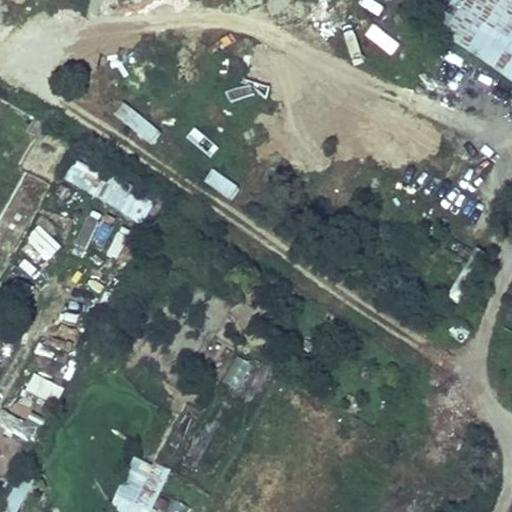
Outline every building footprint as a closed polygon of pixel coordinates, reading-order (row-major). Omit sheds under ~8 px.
[(511,0),(437,0),(422,25),(511,82),(511,0)] [(136,40),(137,54),(170,54),(169,40),(136,40)] [(177,73),(203,88),(210,76),(184,62),(177,73)] [(134,86),(164,98),(169,84),(140,72),(134,86)] [(152,147),(163,133),(123,102),(113,116),(152,147)] [(166,140),(159,153),(189,168),(196,155),(166,140)] [(58,181),(106,207),(119,184),(70,158),(58,181)] [(53,260),(63,250),(39,226),(29,237),(53,260)] [(121,262),(132,232),(119,227),(108,257),(121,262)] [(459,274),(472,282),(486,257),(463,243),(431,296),(441,303),(459,274)] [(45,361),(39,373),(63,384),(68,373),(45,361)] [(46,407),(48,383),(27,382),(25,405),(46,407)] [(0,414),(0,413),(0,431),(34,444),(40,429),(0,414)] [(111,511),(113,511),(154,511),(171,473),(134,457),(111,511)] [(4,510),(8,511),(15,511),(34,483),(26,477),(4,510)] [(171,498),(162,511),(189,511),(191,510),(171,498)]
